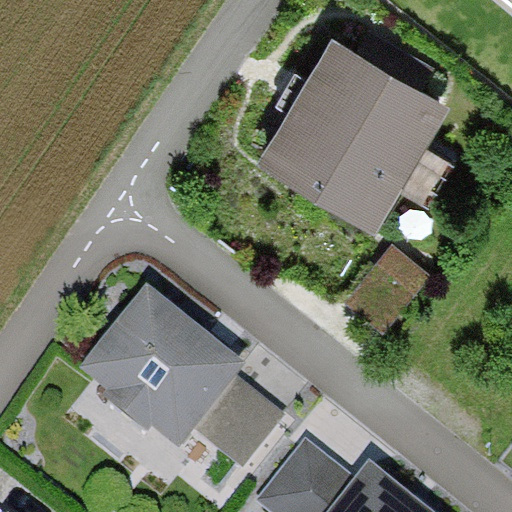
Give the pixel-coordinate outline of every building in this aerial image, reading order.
[(333,25),(262,146),(377,213),(399,176),(428,193),(452,152),(423,135),(449,92),(333,25)] [(388,239),(344,297),(380,324),(424,267),(388,239)] [(148,292),(84,370),(171,441),(188,421),(224,377),(236,363),(148,292)] [(273,416),(224,377),(188,421),(236,461),(273,416)] [(278,511),(335,511),(361,480),(307,436),(258,496),(278,511)] [(430,511),(372,466),(361,480),(335,511),(430,511)]
